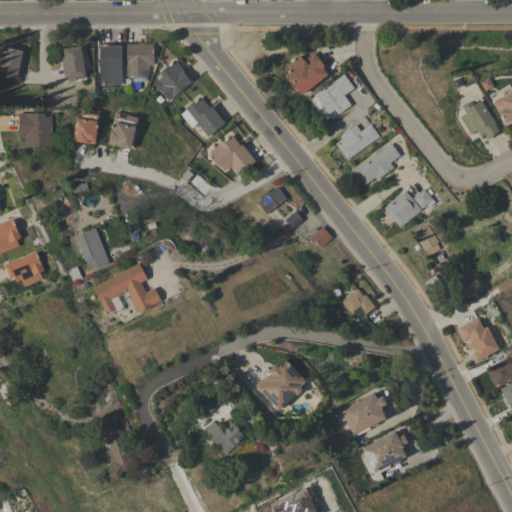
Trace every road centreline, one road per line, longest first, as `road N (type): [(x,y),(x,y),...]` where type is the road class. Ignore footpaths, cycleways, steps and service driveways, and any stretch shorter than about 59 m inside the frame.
road 1 (tertiary): [(181,0),(193,29),(403,298),(511,500)]
road 2 (tertiary): [(0,14),(511,12)]
road 3 (residential): [(191,511),(143,416),(147,389),(260,335),(443,362)]
road 4 (track): [(511,26),(193,29)]
road 5 (residential): [(363,13),(364,63),(446,174),(467,183),(511,159)]
